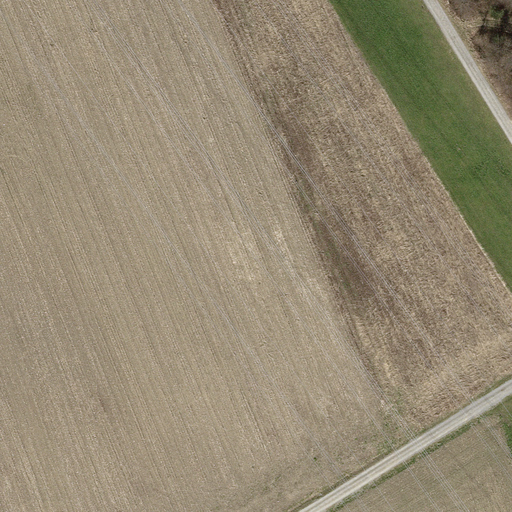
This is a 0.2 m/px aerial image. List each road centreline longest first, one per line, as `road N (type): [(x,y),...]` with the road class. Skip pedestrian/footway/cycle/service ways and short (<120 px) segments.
road 1 (track): [(310,511),(511,387)]
road 2 (track): [(432,0),(511,130)]
